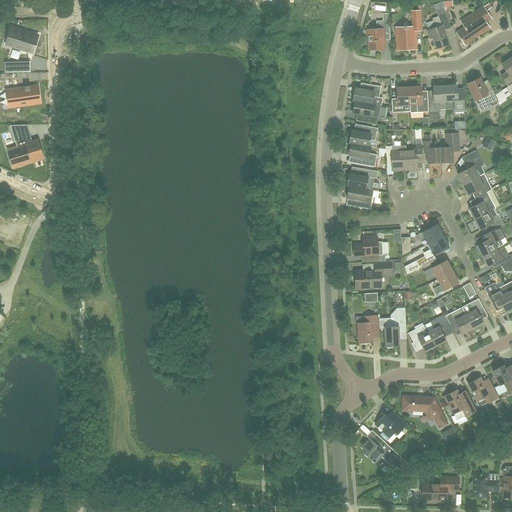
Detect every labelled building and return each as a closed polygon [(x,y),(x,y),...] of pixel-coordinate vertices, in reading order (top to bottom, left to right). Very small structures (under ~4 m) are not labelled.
[(0,0),(0,9),(24,8),(23,0),(0,0)] [(491,19),(486,12),(492,8),(489,3),(483,8),(461,23),(465,28),(457,34),(464,45),(489,28),(485,23),(491,19)] [(397,51),(415,50),(414,32),(418,32),(421,31),(420,6),(417,6),(417,10),(411,11),(412,26),(395,27),(397,51)] [(385,49),(384,40),(384,27),(386,27),(389,26),(388,13),(382,14),(383,21),(376,21),(376,30),(367,30),(368,50),(385,49)] [(449,44),(447,39),(444,30),(450,27),(445,14),(438,17),(433,18),(436,28),(427,31),(430,39),(433,38),(436,48),(442,46),(449,44)] [(11,32),(6,49),(30,56),(35,39),(11,32)] [(511,57),(502,65),(507,71),(501,75),(507,85),(511,81),(511,57)] [(14,73),(30,72),(29,63),(13,63),(14,73)] [(471,80),(471,82),(467,84),(475,101),(480,99),(485,108),(498,102),(491,89),(491,88),(488,90),(485,91),(479,79),(477,79),(476,78),(471,80)] [(369,85),(369,86),(369,89),(368,92),(355,89),(355,91),(353,90),(351,99),(353,99),(353,101),(374,105),(374,104),(375,97),(379,98),(381,87),(369,85)] [(38,86),(9,90),(12,107),(40,103),(38,86)] [(427,101),(428,112),(428,113),(440,112),(440,110),(446,110),(445,86),(433,87),(433,100),(430,100),(427,100),(427,101)] [(446,110),(452,109),(452,112),(464,111),(463,88),(460,88),(457,89),(457,86),(445,86),(446,110)] [(428,112),(427,101),(424,101),(422,101),(421,87),(409,88),(410,111),(410,113),(417,113),(428,112)] [(410,111),(409,88),(396,88),(397,101),(394,101),(391,101),(392,112),(404,112),(410,111)] [(365,119),(364,122),(377,124),(378,118),(380,105),(374,104),(374,105),(353,101),(353,102),(354,102),(354,105),(352,105),(351,112),(352,113),(352,114),(365,116),(365,119)] [(349,143),(369,147),(369,146),(368,146),(369,140),(374,141),(376,129),(365,127),(365,130),(364,134),(351,131),(349,143)] [(453,163),(453,152),(459,152),(458,133),(445,134),(446,148),(439,148),(440,163),(453,163)] [(424,135),(425,141),(424,141),(424,153),(427,153),(427,164),(440,163),(439,148),(430,149),(430,141),(430,135),(424,135)] [(19,147),(8,151),(13,168),(17,166),(24,164),(43,158),(38,141),(32,143),(27,144),(26,142),(28,141),(26,137),(17,140),(19,147)] [(403,146),(404,150),(405,171),(417,170),(417,164),(420,163),(422,163),(421,139),(415,140),(416,149),(406,150),(406,145),(403,146)] [(377,155),(368,153),(369,147),(349,143),(349,144),(350,144),(348,156),(361,159),(360,162),(360,164),(375,167),(377,155)] [(392,171),(405,171),(404,150),(403,146),(391,146),(391,147),(385,147),(386,166),(389,166),(392,165),(392,171)] [(479,156),(479,157),(476,151),(462,158),(458,163),(459,166),(463,172),(457,174),(462,185),(484,173),(481,166),(483,165),(479,156)] [(371,190),(373,184),(374,179),(377,179),(378,172),(362,169),(362,173),(361,177),(348,174),(348,175),(346,175),(345,182),(346,182),(346,187),(367,190),(371,191),(371,190)] [(487,192),(492,190),(484,174),(485,174),(484,173),(462,185),(468,195),(480,189),(481,192),(482,195),(487,192)] [(358,204),(357,207),(370,209),(373,191),(371,190),(371,191),(367,190),(346,187),(347,187),(345,198),(358,201),(358,204)] [(474,220),(495,209),(487,192),(482,195),(477,198),(480,203),(469,209),(474,220)] [(0,216),(8,219),(10,212),(0,207),(0,216)] [(493,227),(494,230),(500,226),(504,224),(495,209),(474,220),(479,230),(491,224),(493,227)] [(427,244),(443,236),(437,224),(414,237),(417,242),(424,238),(427,244)] [(476,245),(477,247),(475,248),(479,256),(481,255),(482,256),(503,245),(500,240),(506,237),(500,226),(494,230),(479,237),(481,240),(482,243),(476,245)] [(401,242),(401,238),(400,238),(400,230),(393,230),(393,242),(401,242)] [(426,259),(433,256),(449,247),(443,236),(427,244),(430,249),(423,253),(424,256),(426,259)] [(369,262),(379,262),(385,261),(384,255),(383,255),(382,242),(378,242),(377,237),(363,238),(363,245),(354,245),(354,256),(362,256),(368,255),(369,262)] [(402,256),(410,251),(409,237),(401,238),(401,242),(402,256)] [(511,255),(511,254),(509,255),(503,245),(482,256),(488,267),(499,261),(501,263),(502,266),(511,260),(511,255)] [(421,267),(417,260),(405,267),(407,275),(421,267)] [(438,279),(453,271),(447,260),(424,272),(427,278),(435,274),(438,279)] [(374,264),(374,271),(363,271),(355,272),(356,288),(381,286),(380,274),(392,274),(391,263),(374,264)] [(453,271),(438,279),(440,285),(433,289),(436,295),(459,283),(453,271)] [(511,300),(504,285),(498,288),(495,282),(484,288),(497,312),(500,310),(503,308),(505,312),(506,312),(509,312),(511,310),(511,300)] [(404,292),(405,300),(412,297),(410,291),(404,292)] [(430,298),(425,302),(430,308),(435,304),(430,298)] [(472,329),(473,329),(474,330),(482,326),(482,324),(483,324),(478,314),(481,312),(484,311),(478,299),(461,308),(472,329)] [(462,335),(472,329),(461,308),(445,317),(450,327),(453,325),(456,323),(462,335)] [(405,331),(405,318),(404,309),(397,309),(391,316),(391,318),(392,329),(385,329),(385,346),(398,346),(398,340),(398,331),(405,331)] [(379,337),(378,328),(377,316),(364,316),(364,322),(357,323),(358,342),(372,342),(372,338),(376,338),(379,337)] [(428,332),(435,347),(446,341),(440,330),(443,328),(445,327),(440,317),(430,322),(433,330),(428,332)] [(435,347),(428,332),(424,325),(408,333),(413,343),(416,342),(419,341),(425,352),(435,347)] [(511,389),(511,366),(511,365),(509,367),(505,368),(504,365),(492,372),(499,385),(504,383),(509,391),(511,389)] [(484,398),(487,403),(497,398),(492,387),(486,390),(482,381),(480,378),(467,384),(476,401),(484,398)] [(475,412),(469,399),(465,390),(462,392),(458,394),(457,390),(444,397),(457,421),(475,412)] [(433,418),(438,428),(446,424),(433,398),(424,398),(403,397),(402,410),(424,412),(429,420),(433,418)] [(374,425),(382,432),(379,435),(387,441),(389,439),(395,433),(397,435),(406,425),(392,411),(389,414),(386,417),(384,415),(374,425)] [(406,464),(396,454),(379,438),(376,440),(373,443),(368,439),(361,446),(366,452),(364,454),(373,463),(380,456),(395,470),(406,464)] [(466,473),(466,464),(456,463),(456,472),(466,473)] [(474,474),(473,481),(472,481),(469,484),(469,487),(472,489),(473,489),(473,497),(487,497),(487,490),(493,490),(498,491),(498,482),(497,482),(498,476),(488,475),(488,474),(474,474)] [(422,484),(422,490),(421,490),(420,491),(420,495),(421,496),(422,496),(422,500),(446,501),(446,491),(454,491),(458,491),(458,478),(441,478),(440,485),(422,484)]
